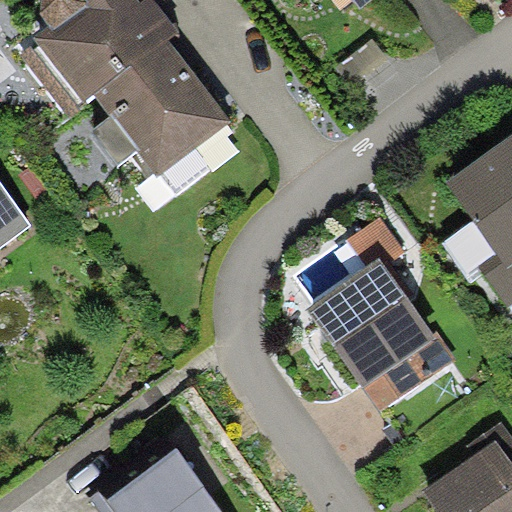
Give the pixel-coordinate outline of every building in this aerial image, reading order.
[(146,0),(30,0),(24,53),(71,113),(160,48),(164,38),(163,28),(143,2),(146,0)] [(313,0),(332,26),(367,0),(313,0)] [(131,192),(220,127),(160,48),(71,113),(131,192)] [(511,149),(438,200),(489,275),(475,285),(497,317),(511,306),(511,149)] [(0,219),(10,212),(0,200),(0,219)] [(391,270),(318,316),(383,421),(456,375),(391,270)] [(474,460),(411,503),(417,511),(511,511),(511,485),(507,479),(511,475),(511,457),(490,425),(463,444),(474,460)] [(207,511),(154,441),(80,498),(90,511),(207,511)]
